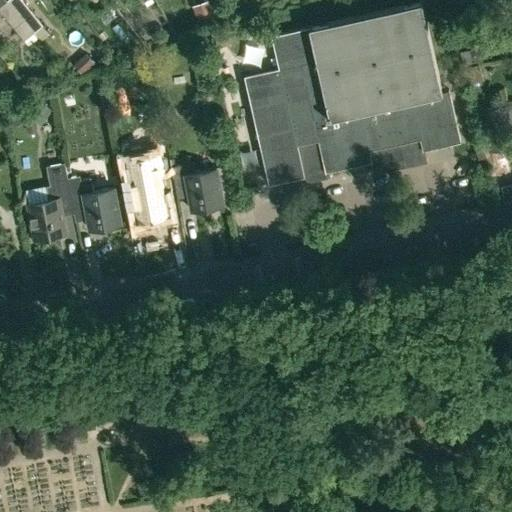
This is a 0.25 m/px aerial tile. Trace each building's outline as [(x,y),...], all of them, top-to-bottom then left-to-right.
[(34,32),(42,24),(23,0),(8,0),(7,1),(34,32)] [(224,0),(207,0),(192,5),(199,25),(227,15),(227,14),(229,13),(224,0)] [(33,33),(34,32),(7,1),(0,6),(0,9),(28,45),(37,38),(33,33)] [(318,174),(318,173),(371,161),(374,173),(427,161),(424,149),(460,141),(449,89),(442,91),(422,1),(272,34),(279,67),(244,75),(269,184),(304,176),(305,178),(306,179),(307,180),(308,181),(309,181),(311,181),(312,181),(313,181),(315,180),(316,180),(317,179),(317,177),(318,177),(318,175),(318,174)] [(511,15),(453,26),(456,42),(487,36),(487,33),(511,28),(511,15)] [(459,51),(462,63),(472,61),(469,49),(459,51)] [(86,52),(74,63),(83,74),(95,63),(86,52)] [(479,64),(464,68),(469,84),(483,80),(479,64)] [(39,100),(28,116),(42,125),(53,109),(39,100)] [(489,152),(490,152),(511,145),(500,106),(478,112),(489,152)] [(477,160),(485,157),(482,149),(474,152),(477,160)] [(497,178),(509,175),(511,174),(511,150),(505,152),(505,150),(491,154),(497,178)] [(147,163),(150,179),(130,183),(137,219),(168,213),(166,200),(177,198),(171,167),(172,167),(172,166),(171,158),(147,163)] [(46,185),(49,199),(28,202),(34,239),(66,233),(63,215),(75,213),(68,177),(65,162),(47,165),(50,185),(46,185)] [(194,163),(172,166),(172,167),(171,167),(177,198),(189,196),(192,210),(223,204),(216,167),(196,171),(194,163)] [(91,173),(68,177),(75,213),(76,220),(87,218),(89,229),(121,223),(114,187),(94,190),(91,173)]
